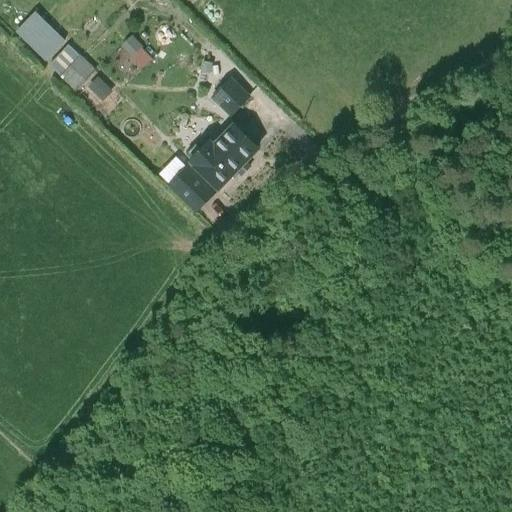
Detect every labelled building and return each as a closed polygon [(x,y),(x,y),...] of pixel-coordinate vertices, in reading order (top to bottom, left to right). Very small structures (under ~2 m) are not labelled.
[(39,28),(26,42),(35,51),(48,37),(39,28)] [(38,54),(51,67),(61,56),(48,44),(38,54)] [(51,67),(63,78),(82,58),(70,47),(61,56),(51,67)] [(96,71),(82,58),(63,78),(76,91),(96,71)] [(100,73),(87,84),(101,100),(114,89),(100,73)] [(232,80),(213,99),(232,118),(251,99),(232,80)] [(192,164),(221,192),(261,150),(236,125),(216,146),(212,143),(192,164)] [(217,194),(189,167),(170,187),(197,214),(217,194)]
